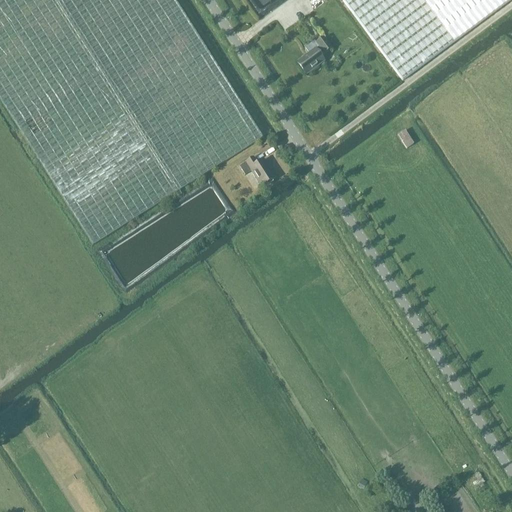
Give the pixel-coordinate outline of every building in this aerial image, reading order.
[(0,0),(0,100),(92,246),(176,193),(178,197),(182,195),(179,191),(263,138),(174,0),(0,0)] [(341,0),(402,81),(511,0),(341,0)] [(315,50),(296,64),(305,76),(324,62),(320,57),(324,54),(331,49),(323,38),(316,44),(319,47),(315,50)] [(405,131),(398,135),(406,149),(413,144),(405,131)] [(257,164),(253,158),(239,167),(245,176),(251,172),(261,188),(276,178),(268,166),(267,166),(263,160),(257,164)] [(322,511),(348,497),(319,494),(343,480),(216,272),(215,294),(191,292),(145,320),(145,323),(156,333),(155,353),(156,353),(157,348),(209,395),(223,417),(208,426),(218,427),(217,439),(226,446),(212,461),(268,466),(254,482),(259,491),(304,464),(313,472),(257,505),(260,511),(275,511),(297,499),(290,507),(301,508),(295,511),(322,511)] [(93,423),(87,414),(84,415),(101,443),(108,439),(103,430),(107,427),(105,424),(102,426),(98,419),(93,423)] [(362,479),(358,487),(363,490),(367,482),(362,479)] [(436,499),(441,496),(438,490),(432,494),(436,499)]
